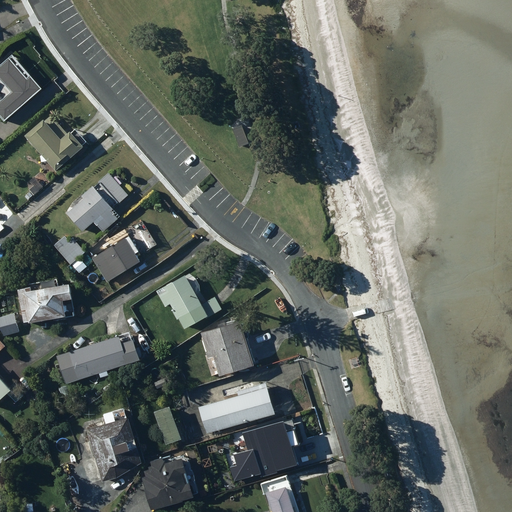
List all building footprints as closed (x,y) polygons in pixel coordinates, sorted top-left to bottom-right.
[(0,60),(0,62),(7,71),(0,76),(0,85),(29,121),(50,104),(17,65),(25,58),(16,47),(0,60)] [(50,158),(60,170),(89,145),(87,143),(90,141),(79,128),(71,134),(54,114),(30,134),(46,153),(43,156),(47,161),(50,158)] [(89,197),(71,212),(87,230),(98,221),(106,231),(122,218),(118,214),(119,213),(116,209),(118,207),(116,205),(121,202),(122,203),(131,194),(113,172),(86,194),(89,197)] [(31,189),(36,195),(42,190),(38,184),(31,189)] [(129,237),(96,258),(112,282),(145,260),(140,252),(143,250),(133,235),(130,238),(129,237)] [(64,238),(57,244),(73,264),(88,252),(77,237),(69,243),(64,238)] [(81,262),(75,266),(78,271),(85,266),(81,262)] [(170,290),(161,295),(168,306),(174,303),(177,309),(176,310),(181,318),(182,317),(190,330),(227,308),(220,296),(208,303),(191,275),(169,287),(170,290)] [(70,299),(80,297),(77,283),(37,289),(37,286),(24,288),(30,321),(35,320),(36,321),(73,315),(70,299)] [(17,312),(0,317),(0,318),(5,332),(21,327),(17,312)] [(207,333),(213,351),(212,351),(214,357),(220,356),(226,374),(261,363),(247,321),(207,333)] [(0,404),(17,389),(0,369),(0,352),(9,345),(0,335),(0,404)] [(125,335),(61,355),(70,382),(147,358),(141,339),(128,343),(125,335)] [(281,367),(261,372),(263,382),(284,377),(281,367)] [(234,409),(250,404),(244,384),(203,396),(209,417),(197,420),(201,431),(237,421),(234,409)] [(187,438),(175,405),(159,411),(171,444),(187,438)] [(107,415),(110,424),(93,429),(108,481),(121,477),(148,461),(135,416),(132,417),(129,408),(107,415)] [(262,431),(268,452),(257,455),(260,467),(271,464),(274,475),(310,464),(297,420),(262,431)] [(150,476),(146,477),(150,489),(149,490),(154,510),(189,500),(189,499),(200,496),(197,482),(193,483),(190,472),(192,471),(189,458),(170,463),(168,458),(155,462),(156,465),(152,466),(153,469),(148,470),(150,476)] [(277,511),(300,511),(292,487),(294,487),(291,475),(265,484),(268,494),(271,493),(277,511)]
